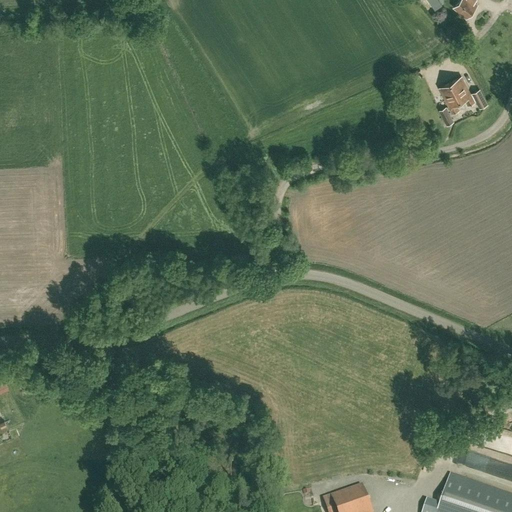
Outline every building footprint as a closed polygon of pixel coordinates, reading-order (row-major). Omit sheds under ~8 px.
[(439,0),(432,5),(435,9),(442,4),(439,0)] [(459,0),(454,7),(466,16),(476,4),(474,1),(474,0),(459,0)] [(417,69),(403,76),(406,84),(421,78),(417,69)] [(458,78),(451,82),(460,100),(466,98),(469,104),(474,101),(465,83),(462,85),(458,78)] [(460,100),(451,82),(443,86),(446,92),(443,94),(452,112),(458,109),(455,103),(460,100)] [(487,104),(479,89),(472,93),(480,107),(487,104)] [(453,121),(446,107),(440,110),(447,124),(453,121)] [(32,366),(16,361),(12,372),(28,377),(32,366)] [(0,392),(9,389),(6,383),(0,385),(0,392)] [(511,456),(511,438),(507,437),(502,454),(511,456)] [(511,511),(511,497),(450,476),(437,511),(511,511)] [(372,511),(363,485),(331,496),(332,499),(325,501),(328,511),(372,511)]
